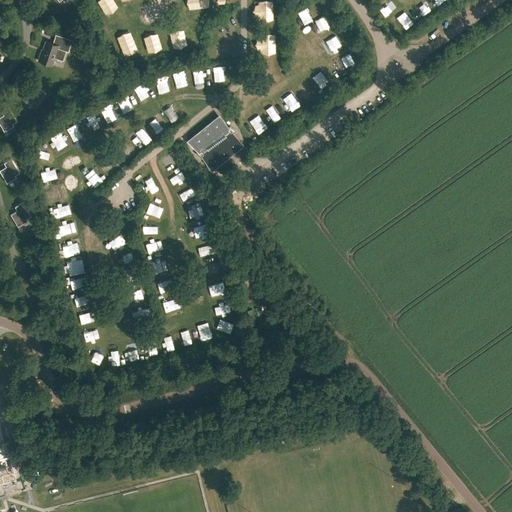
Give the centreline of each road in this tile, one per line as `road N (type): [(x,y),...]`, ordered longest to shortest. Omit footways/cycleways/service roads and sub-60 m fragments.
road 1 (unclassified): [(479,511),(346,360),(88,416),(59,400),(32,342),(0,322)]
road 2 (track): [(346,360),(235,216),(232,195),(401,68)]
